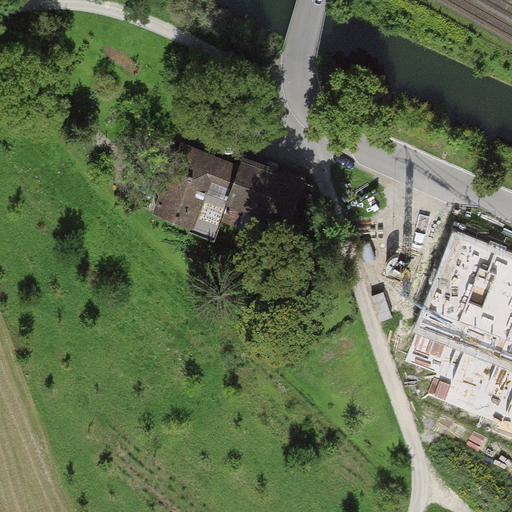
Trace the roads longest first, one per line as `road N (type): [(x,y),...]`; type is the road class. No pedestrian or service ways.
road 1 (track): [(416,511),(426,486),(406,414),(322,187),(327,124)]
road 2 (track): [(301,94),(141,20),(76,3),(0,12)]
road 3 (unclassified): [(511,209),(327,124),(301,94)]
